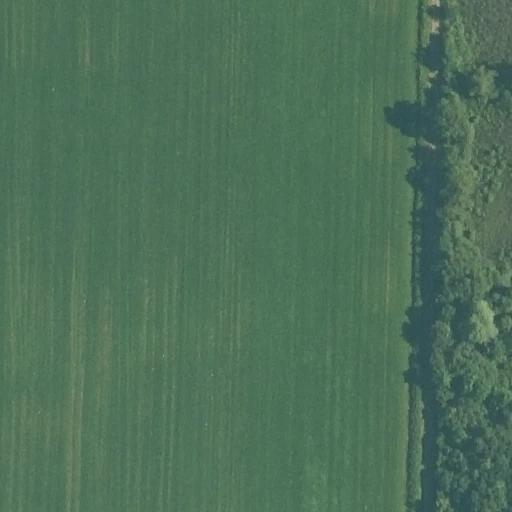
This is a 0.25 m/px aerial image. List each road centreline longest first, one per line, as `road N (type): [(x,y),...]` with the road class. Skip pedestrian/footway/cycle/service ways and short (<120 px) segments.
road 1 (unclassified): [(424,331),(432,0)]
road 2 (track): [(424,331),(421,511)]
